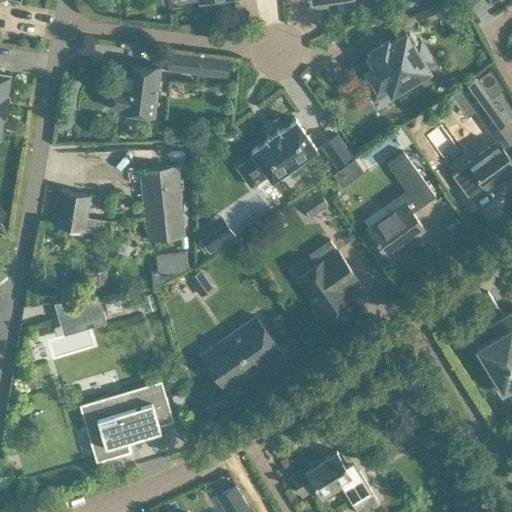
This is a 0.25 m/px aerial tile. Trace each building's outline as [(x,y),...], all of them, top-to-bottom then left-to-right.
[(417,0),(412,3),(418,17),(448,4),(446,0),(417,0)] [(372,53),(369,55),(370,57),(357,65),(362,72),(358,74),(368,91),(384,82),(390,92),(427,71),(425,67),(433,63),(421,41),(413,46),(406,33),(389,43),(387,40),(370,49),(372,53)] [(169,51),(167,68),(197,72),(199,55),(169,51)] [(158,66),(127,62),(123,88),(113,87),(111,107),(121,108),(121,110),(152,114),(158,66)] [(460,88),(490,130),(498,140),(451,174),(468,196),(484,185),(486,188),(500,178),(498,174),(511,164),(511,160),(502,146),(511,138),(511,130),(505,120),(474,78),(460,88)] [(271,178),(316,147),(296,118),(279,130),(278,128),(267,136),(268,138),(251,150),(255,154),(237,166),(251,186),(268,174),(271,178)] [(352,153),(337,132),(320,144),(335,165),(352,153)] [(390,211),(366,227),(384,252),(408,235),(412,241),(427,231),(411,210),(434,193),(403,151),(388,162),(408,190),(386,205),(390,211)] [(355,158),(333,174),(342,186),(363,170),(355,158)] [(178,165),(140,169),(147,239),(185,236),(178,165)] [(91,193),(59,188),(53,224),(99,231),(101,218),(87,215),(91,193)] [(303,203),(311,215),(327,204),(319,192),(303,203)] [(222,214),(196,232),(202,240),(198,243),(204,252),(208,249),(210,252),(236,234),(222,214)] [(298,276),(297,276),(315,302),(313,306),(318,314),(323,315),(326,319),(353,301),(345,290),(359,280),(337,248),(314,265),(298,276)] [(187,270),(151,272),(153,289),(187,270)] [(201,270),(189,278),(201,294),(212,286),(201,270)] [(99,297),(54,303),(64,334),(106,321),(99,297)] [(146,301),(115,310),(120,326),(125,324),(134,354),(157,347),(157,345),(159,345),(146,301)] [(511,311),(498,320),(502,326),(492,332),(495,337),(477,348),(503,389),(511,383),(511,311)] [(256,316),(228,336),(232,341),(206,360),(226,389),(245,376),(243,374),(280,349),(256,316)] [(173,419),(161,378),(84,402),(91,424),(95,422),(104,453),(95,456),(96,460),(130,450),(126,434),(173,419)] [(316,459),(290,475),(302,494),(316,486),(321,495),(341,483),(358,511),(360,511),(378,502),(353,463),(347,467),(336,450),(318,462),(316,459)] [(234,483),(215,495),(225,511),(246,511),(251,509),(234,483)]
